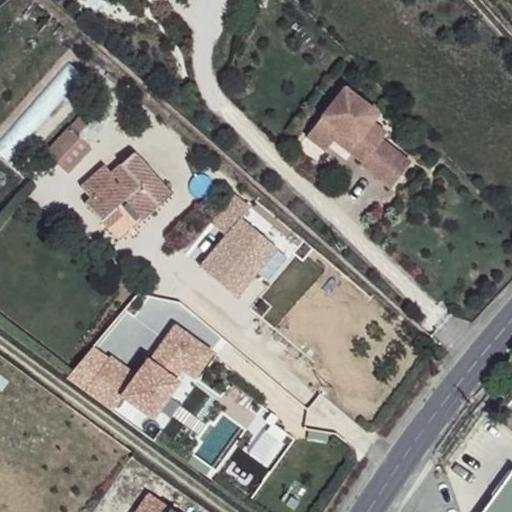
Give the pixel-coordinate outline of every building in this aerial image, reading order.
[(377,118),(343,91),(313,129),(332,143),(337,138),(351,149),(346,155),(360,166),(358,168),(389,192),(409,167),(379,143),(384,136),(371,125),(377,118)] [(100,129),(81,109),(46,147),(68,165),(100,129)] [(332,143),(313,129),(305,139),(324,155),(332,143)] [(175,192),(134,152),(109,176),(100,168),(78,188),(77,188),(87,200),(80,207),(104,232),(119,217),(112,214),(122,205),(122,206),(139,224),(175,192)] [(40,198),(18,179),(0,203),(0,233),(6,239),(40,198)] [(89,351),(65,379),(107,411),(119,396),(149,418),(156,409),(175,385),(171,382),(174,378),(185,386),(210,354),(177,328),(149,365),(145,362),(132,378),(106,358),(103,362),(89,351)] [(511,414),(507,411),(501,420),(511,429),(511,414)] [(511,511),(511,474),(484,511),(511,511)] [(157,511),(147,503),(140,511),(157,511)]
